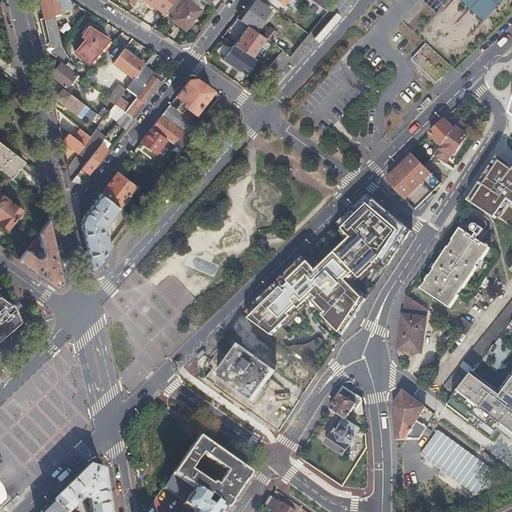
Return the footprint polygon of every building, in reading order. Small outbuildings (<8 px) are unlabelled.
[(38,0),(42,17),(53,15),(63,13),(63,11),(70,9),(73,3),(68,0),(38,0)] [(254,0),(242,17),(256,27),(269,10),(256,0),(254,0)] [(311,0),(316,3),(323,8),(326,5),(322,2),(322,1),(320,0),(311,0)] [(182,31),(185,34),(194,22),(191,20),(197,12),(182,2),(167,22),(181,33),(182,31)] [(314,6),(324,14),(326,11),(323,8),(316,3),(314,6)] [(59,45),(53,15),(42,17),(39,18),(45,48),(59,45)] [(228,37),(239,45),(242,41),(244,43),(252,32),(255,34),(257,32),(240,20),(228,37)] [(74,52),(87,63),(88,63),(107,40),(87,26),(81,37),(84,39),(74,52)] [(262,36),(269,41),(276,32),(269,26),(262,36)] [(88,63),(92,67),(111,44),(107,40),(88,63)] [(452,67),(427,44),(412,59),(437,83),(452,67)] [(59,62),(70,70),(73,67),(67,62),(68,60),(59,45),(45,48),(44,50),(59,62)] [(132,79),(143,64),(138,60),(139,58),(124,47),(123,49),(112,63),(132,79)] [(143,64),(145,66),(148,61),(150,63),(154,58),(150,55),(143,64)] [(49,75),(65,88),(75,74),(70,70),(59,62),(49,75)] [(125,88),(136,97),(152,76),(153,74),(154,73),(145,66),(143,64),(132,79),(125,88)] [(124,112),(130,117),(142,101),(142,102),(158,81),(152,76),(136,97),(130,104),(124,112)] [(210,94),(213,90),(212,90),(196,78),(187,80),(175,96),(174,96),(180,101),(181,102),(179,105),(175,110),(180,114),(184,108),(193,115),(210,94)] [(110,101),(114,104),(120,96),(125,88),(116,82),(105,97),(110,101)] [(54,98),(75,114),(83,104),(62,88),(54,98)] [(216,99),(219,95),(213,90),(210,94),(216,99)] [(114,104),(124,112),(130,104),(120,96),(114,104)] [(102,113),(105,116),(108,112),(114,104),(110,101),(102,113)] [(108,112),(118,120),(124,112),(114,104),(108,112)] [(150,128),(166,139),(172,144),(180,150),(189,137),(199,123),(195,120),(193,123),(190,121),(194,115),(193,115),(184,108),(180,114),(175,110),(168,104),(159,116),(150,128)] [(199,123),(205,114),(201,111),(195,120),(199,123)] [(118,120),(115,123),(124,130),(132,119),(130,117),(124,112),(118,120)] [(429,133),(441,145),(453,129),(444,119),(429,133)] [(433,156),(445,164),(467,135),(464,133),(468,127),(459,121),(453,129),(441,145),(433,156)] [(150,128),(140,142),(155,153),(166,139),(150,128)] [(83,145),(89,137),(80,129),(73,137),(83,145)] [(77,153),(87,161),(100,143),(104,138),(105,137),(98,132),(95,129),(89,137),(83,145),(77,153)] [(61,141),(77,153),(83,145),(73,137),(63,130),(60,135),(64,138),(61,141)] [(111,143),(104,138),(100,143),(107,148),(111,143)] [(0,170),(10,178),(24,160),(0,142),(0,170)] [(87,173),(88,174),(108,148),(107,148),(100,143),(87,161),(81,169),(87,173)] [(412,154),(387,178),(387,181),(414,210),(441,184),(412,154)] [(511,163),(499,154),(466,199),(493,219),(496,216),(511,227),(511,318),(508,323),(511,325),(511,378),(500,395),(471,374),(454,395),(446,406),(490,439),(498,429),(511,439),(511,163)] [(148,165),(151,167),(158,172),(162,167),(152,159),(148,165)] [(147,172),(158,180),(161,175),(158,172),(151,167),(147,172)] [(81,169),(71,182),(79,183),(87,173),(81,169)] [(120,175),(128,181),(132,175),(124,169),(120,175)] [(100,193),(118,207),(134,186),(128,181),(120,175),(116,172),(100,193)] [(81,225),(91,272),(111,244),(108,242),(104,225),(118,207),(100,193),(82,217),(81,225)] [(0,223),(7,228),(20,210),(0,194),(0,223)] [(367,194),(360,201),(365,205),(369,201),(379,209),(382,206),(367,194)] [(17,259),(54,287),(62,282),(47,218),(17,259)] [(428,275),(420,287),(449,307),(458,296),(457,295),(461,288),(462,289),(477,267),(476,266),(481,260),(482,260),(490,249),(489,248),(489,247),(487,245),(486,246),(480,242),(487,232),(476,224),(475,224),(474,224),(473,224),(472,224),(471,225),(470,226),(470,227),(470,228),(470,229),(471,230),(475,233),(472,237),(460,228),(452,240),(453,240),(448,248),(447,247),(433,268),(434,269),(429,276),(428,275)] [(405,294),(402,316),(426,319),(427,310),(405,294)] [(0,345),(23,322),(15,307),(0,295),(0,345)] [(511,297),(444,388),(454,395),(471,374),(508,323),(511,318),(511,297)] [(244,315),(238,321),(248,330),(256,323),(244,315)] [(421,352),(426,319),(402,316),(397,349),(421,352)] [(462,319),(455,328),(466,336),(473,326),(462,319)] [(302,324),(289,342),(306,354),(319,336),(302,324)] [(240,343),(217,375),(254,401),(276,370),(266,363),(240,343)] [(273,354),(266,363),(276,370),(291,380),(301,366),(287,356),(283,362),(273,354)] [(339,392),(329,407),(343,416),(346,418),(353,407),(356,409),(355,410),(360,414),(363,413),(362,407),(360,398),(343,387),(339,392)] [(396,433),(396,439),(418,438),(426,427),(416,420),(425,407),(402,390),(392,405),(394,414),(395,429),(396,433)] [(324,443),(342,455),(354,438),(353,437),(360,427),(346,418),(343,416),(335,428),(335,427),(324,443)] [(474,495),(493,470),(438,430),(419,455),(474,495)] [(250,473),(199,437),(173,473),(227,508),(250,473)] [(141,457),(159,470),(173,451),(154,438),(148,446),(146,445),(141,452),(143,453),(141,457)] [(109,511),(103,470),(88,465),(52,500),(63,511),(68,511),(82,499),(88,499),(89,511),(109,511)] [(223,511),(227,508),(173,473),(164,486),(184,500),(182,504),(187,507),(186,508),(187,509),(185,511),(223,511)] [(295,511),(280,502),(279,503),(270,496),(263,507),(271,511),(295,511)]
